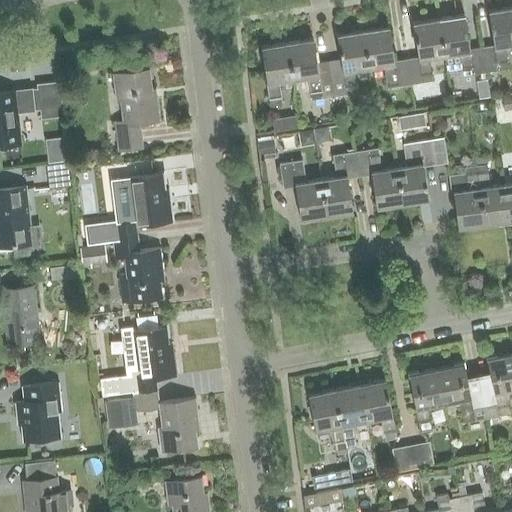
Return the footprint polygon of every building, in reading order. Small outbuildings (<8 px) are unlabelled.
[(493,45),(481,47),(485,72),(508,69),(504,47),(511,45),(511,6),(488,11),(493,45)] [(464,14),(438,18),(444,57),(446,70),(461,67),(463,76),(485,72),(481,47),(469,49),(464,14)] [(417,57),(405,59),(409,84),(432,81),(429,59),(444,57),(438,18),(412,23),(417,57)] [(388,26),(362,30),(368,69),(383,66),(387,88),(409,84),(405,59),(393,61),(388,26)] [(340,59),(328,61),(330,71),(334,96),(356,93),(353,71),(368,69),(362,30),(336,34),(340,59)] [(312,39),(286,43),(292,80),(307,78),(311,100),(334,96),(330,71),(328,61),(316,63),(312,39)] [(286,43),(261,47),(270,107),(281,105),(278,83),(292,80),(286,43)] [(141,124),(161,121),(158,98),(155,98),(151,67),(117,72),(123,120),(116,121),(119,151),(144,148),(141,124)] [(40,109),(41,119),(64,116),(60,82),(37,84),(38,89),(40,109)] [(35,112),(34,110),(40,109),(38,89),(32,90),(32,89),(15,91),(0,92),(0,145),(20,144),(17,113),(35,112)] [(511,98),(503,100),(504,110),(511,108),(511,98)] [(423,112),(410,114),(412,126),(425,124),(423,112)] [(272,119),(274,131),(298,127),(296,115),(272,119)] [(397,167),(403,205),(429,201),(423,166),(448,162),(444,137),(409,142),(413,164),(397,167)] [(273,139),(258,141),(260,154),(275,152),(273,139)] [(378,147),(354,151),(359,177),(371,175),(376,209),(403,205),(397,167),(382,170),(378,147)] [(337,177),(320,180),(326,218),(353,213),(347,179),(359,177),(354,151),(333,155),(337,177)] [(510,221),(505,184),(490,186),(486,155),(475,157),(484,225),(510,221)] [(465,167),(466,172),(449,174),(451,192),(453,192),(458,228),(484,225),(475,157),(467,158),(468,166),(465,167)] [(301,222),(326,218),(320,180),(306,182),(303,160),(280,164),(284,189),(295,188),(301,222)] [(46,163),(49,189),(71,187),(68,161),(46,163)] [(117,223),(111,223),(113,242),(139,239),(138,225),(173,221),(171,198),(166,198),(164,182),(166,182),(164,171),(158,171),(159,173),(112,178),(117,223)] [(0,247),(14,246),(15,255),(41,252),(39,227),(29,228),(25,186),(0,188),(0,247)] [(139,239),(113,242),(115,259),(123,258),(125,278),(119,278),(121,302),(128,301),(163,297),(160,271),(164,271),(161,248),(141,250),(139,239)] [(104,244),(79,247),(82,269),(91,268),(90,263),(106,261),(104,244)] [(51,280),(77,277),(75,264),(49,268),(51,280)] [(9,344),(39,341),(32,286),(2,289),(9,344)] [(112,395),(158,389),(156,378),(177,376),(174,352),(169,353),(166,326),(133,330),(138,374),(131,375),(132,382),(110,385),(112,395)] [(490,378),(479,380),(481,392),(486,418),(511,413),(507,392),(511,390),(511,354),(487,360),(490,378)] [(464,365),(436,371),(443,405),(460,402),(464,422),(486,418),(481,392),(479,380),(468,382),(464,365)] [(436,371),(409,376),(420,431),(433,429),(429,408),(443,405),(436,371)] [(359,386),(366,422),(381,419),(386,440),(397,438),(385,381),(359,386)] [(58,411),(62,411),(59,382),(21,386),(23,401),(14,402),(16,416),(20,415),(22,441),(61,437),(58,411)] [(359,386),(334,392),(345,449),(357,447),(352,425),(366,422),(359,386)] [(158,389),(112,395),(112,396),(133,393),(133,397),(104,400),(108,428),(137,424),(135,411),(159,408),(164,451),(198,447),(195,421),(199,420),(197,397),(159,401),(158,389)] [(335,451),(345,449),(334,392),(308,397),(316,432),(330,429),(335,451)] [(429,441),(417,443),(422,468),(434,465),(429,441)] [(409,470),(422,468),(417,443),(404,446),(409,470)] [(396,473),(409,470),(404,446),(392,448),(396,473)] [(314,488),(352,481),(350,470),(312,477),(314,488)] [(201,476),(167,480),(171,511),(209,511),(209,501),(204,502),(201,476)] [(69,511),(69,504),(71,504),(70,490),(58,491),(56,477),(23,481),(26,509),(29,509),(29,511),(69,511)] [(341,501),(339,488),(314,493),(317,506),(341,501)] [(501,511),(498,511),(486,511),(482,493),(459,498),(462,511),(501,511)] [(462,511),(459,498),(448,500),(447,494),(436,496),(438,508),(423,511),(462,511)]
